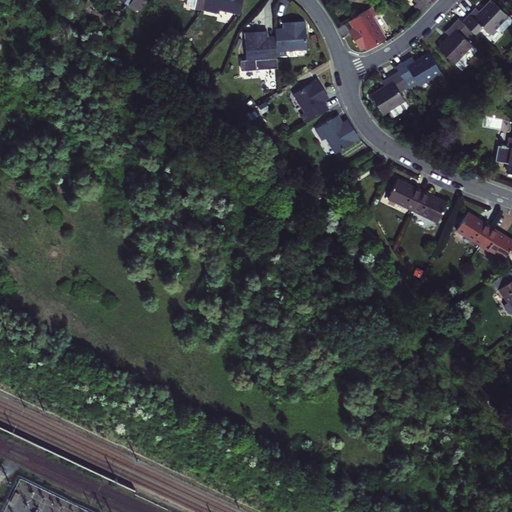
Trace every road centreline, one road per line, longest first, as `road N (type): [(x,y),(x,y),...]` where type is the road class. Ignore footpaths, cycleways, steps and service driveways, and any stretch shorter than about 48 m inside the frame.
road 1 (residential): [(511,199),(371,132),(343,73)]
road 2 (residential): [(343,73),(404,42),(448,0)]
